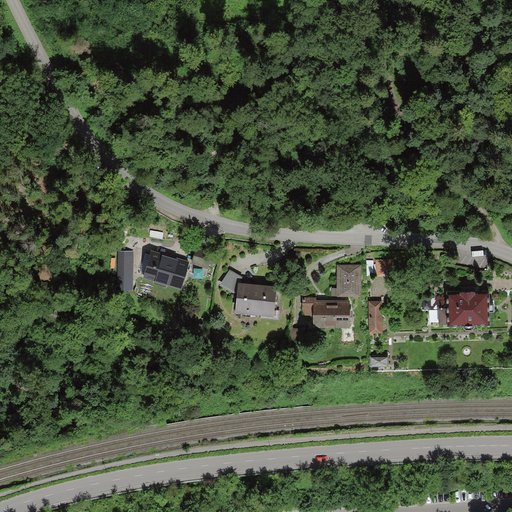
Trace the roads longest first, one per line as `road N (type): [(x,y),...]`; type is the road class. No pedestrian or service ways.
road 1 (secondary): [(511,445),(226,462),(93,484),(0,511)]
road 2 (residential): [(511,251),(469,240),(229,227),(156,197)]
road 3 (track): [(504,248),(483,211),(399,116),(377,0)]
road 4 (unclassified): [(156,197),(116,170),(88,135),(12,0)]
road 5 (residential): [(511,503),(381,511)]
